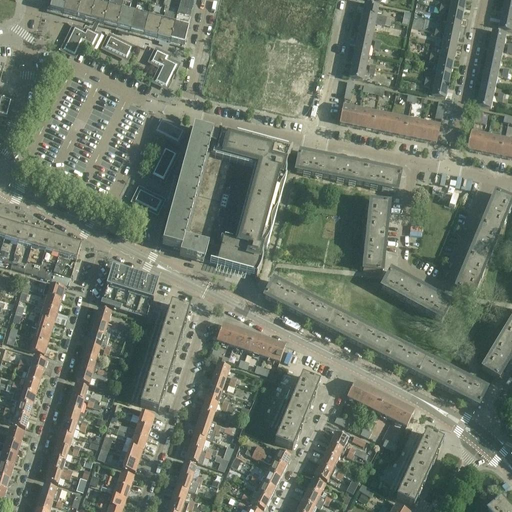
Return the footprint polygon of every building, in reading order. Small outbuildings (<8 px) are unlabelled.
[(63,16),(66,0),(52,0),(49,12),(63,16)] [(66,0),(63,16),(76,19),(80,0),(66,0)] [(80,0),(76,19),(89,23),(95,0),(80,0)] [(95,0),(89,23),(103,26),(109,0),(95,0)] [(124,0),(109,0),(103,26),(117,30),(124,0)] [(124,0),(117,30),(130,33),(138,0),(124,0)] [(138,0),(130,33),(143,37),(152,0),(138,0)] [(152,0),(143,37),(157,40),(166,0),(152,0)] [(166,0),(157,40),(170,44),(181,0),(166,0)] [(195,0),(181,0),(170,44),(184,48),(188,30),(187,30),(195,0)] [(451,0),(449,12),(463,15),(465,2),(455,0),(451,0)] [(365,6),(362,18),(385,23),(386,18),(381,17),(381,16),(376,15),(378,8),(365,6)] [(511,7),(505,6),(502,19),(511,20),(511,7)] [(460,27),(463,15),(449,12),(447,24),(460,27)] [(385,23),(362,18),(359,31),(373,33),(374,27),(379,28),(379,27),(384,28),(385,23)] [(511,33),(511,20),(502,19),(500,31),(511,33)] [(457,39),(460,27),(447,24),(444,36),(457,39)] [(85,35),(84,35),(74,29),(63,52),(74,57),(81,43),(85,35)] [(81,43),(92,48),(98,37),(86,31),(84,35),(85,35),(81,43)] [(373,33),(359,31),(357,43),(370,46),(373,33)] [(490,47),(504,49),(506,37),(493,34),(490,47)] [(455,51),(457,39),(444,36),(442,49),(455,51)] [(132,49),(110,38),(104,50),(126,61),(132,49)] [(357,43),(354,55),(368,58),(370,46),(357,43)] [(490,47),(488,59),(501,62),(504,49),(490,47)] [(452,64),(455,51),(442,49),(439,61),(452,64)] [(166,61),(168,58),(156,52),(151,64),(161,69),(162,69),(166,61)] [(368,58),(354,55),(352,67),(365,70),(368,58)] [(485,71),(499,74),(501,62),(488,59),(485,71)] [(162,69),(161,69),(154,83),(166,89),(177,67),(166,61),(162,69)] [(450,76),(452,64),(439,61),(437,73),(450,76)] [(352,67),(349,80),(362,83),(364,77),(367,78),(368,76),(374,77),(375,72),(369,71),(365,70),(352,67)] [(483,83),(496,86),(499,74),(485,71),(483,83)] [(437,73),(434,85),(447,88),(450,76),(437,73)] [(480,96),(494,98),(496,86),(483,83),(480,96)] [(445,101),(447,88),(434,85),(432,98),(445,101)] [(491,111),(494,98),(480,96),(478,108),(491,111)] [(11,101),(0,99),(0,100),(0,115),(7,118),(11,101)] [(355,129),(359,111),(343,108),(339,126),(340,126),(355,129)] [(359,111),(355,129),(371,133),(375,115),(359,111)] [(388,136),(391,118),(375,115),(371,133),(388,136)] [(391,118),(388,136),(404,139),(407,121),(391,118)] [(407,121),(404,139),(420,142),(423,125),(407,121)] [(161,122),(155,133),(177,144),(183,133),(161,122)] [(440,128),(423,125),(420,142),(435,146),(435,145),(436,146),(440,128)] [(204,263),(236,142),(225,139),(225,138),(223,137),(222,139),(217,138),(218,137),(193,130),(163,242),(162,244),(162,247),(181,252),(179,257),(204,263)] [(469,152),(468,152),(469,152),(469,153),(485,156),(489,138),(472,135),(469,152)] [(489,138),(485,156),(501,159),(505,141),(489,138)] [(511,142),(505,141),(501,159),(511,161),(511,142)] [(204,263),(253,277),(256,277),(255,279),(256,280),(259,275),(261,268),(262,261),(262,258),(262,254),(263,251),(264,248),(267,245),(269,239),(270,233),(270,230),(270,229),(270,225),(271,222),(272,219),(275,215),(276,211),(277,208),(278,204),(277,200),(278,196),(279,193),(280,190),(283,186),(284,183),(285,179),(286,175),(285,172),(286,168),(287,161),(290,156),(291,154),(290,153),(288,156),(236,142),(204,263)] [(176,156),(165,150),(152,176),(163,182),(176,156)] [(295,174),(329,181),(333,162),(319,159),(313,158),(299,155),(295,174)] [(362,188),(366,169),(352,166),(347,165),(333,162),(329,181),(362,188)] [(366,169),(362,188),(396,195),(400,176),(386,173),(380,172),(366,169)] [(162,203),(140,191),(134,203),(156,214),(162,203)] [(481,227),(499,235),(511,202),(494,195),(489,209),(486,214),(487,214),(481,227)] [(370,204),(366,238),(385,240),(387,226),(388,220),(387,220),(389,206),(370,204)] [(0,255),(9,226),(0,223),(0,255)] [(9,226),(0,255),(0,261),(12,265),(22,230),(9,226)] [(474,246),(468,259),(486,266),(499,235),(481,227),(476,240),(475,240),(473,245),(474,246)] [(22,230),(12,265),(17,267),(17,268),(11,267),(10,271),(24,275),(26,269),(27,265),(36,234),(22,230)] [(24,275),(38,279),(50,238),(36,234),(27,265),(26,269),(24,275)] [(50,238),(38,279),(45,281),(51,283),(54,272),(54,273),(64,243),(50,238)] [(384,254),(385,240),(366,238),(363,273),(382,275),(383,260),(384,254)] [(81,247),(64,243),(54,273),(54,272),(51,283),(68,288),(76,263),(81,247)] [(473,298),(486,266),(468,259),(463,272),(462,272),(460,277),(455,291),(473,298)] [(121,272),(112,269),(106,286),(104,294),(102,298),(101,303),(100,307),(106,309),(128,315),(132,317),(136,318),(140,319),(147,321),(153,301),(154,301),(159,284),(158,283),(143,279),(127,274),(121,272)] [(381,290),(411,306),(420,290),(408,283),(408,282),(403,280),(390,273),(381,290)] [(294,316),(303,299),(272,283),(264,300),(277,307),(276,307),(281,309),(282,309),(294,316)] [(46,285),(43,297),(46,298),(61,303),(65,291),(46,285)] [(433,296),(420,290),(411,306),(441,323),(451,306),(438,299),(433,296)] [(43,309),(57,314),(61,303),(46,298),(43,309)] [(303,299),(294,316),(307,322),(312,325),(325,331),(333,314),(303,299)] [(171,306),(160,340),(179,345),(183,331),(184,332),(186,326),(184,326),(189,311),(171,306)] [(39,308),(37,312),(42,313),(39,320),(54,325),(57,314),(43,309),(39,308)] [(95,323),(107,327),(111,314),(99,311),(95,323)] [(333,314),(325,331),(337,338),(342,340),(343,340),(355,347),(364,330),(333,314)] [(34,319),(31,330),(36,331),(51,336),(54,325),(39,320),(34,319)] [(511,320),(500,341),(511,348),(511,320)] [(95,323),(91,335),(108,340),(110,333),(116,334),(117,330),(111,328),(107,327),(95,323)] [(222,326),(216,343),(222,345),(221,348),(227,350),(228,347),(232,349),(238,332),(223,326),(223,327),(222,326)] [(364,330),(355,347),(368,353),(373,356),(386,362),(394,345),(364,330)] [(36,331),(32,342),(47,347),(51,336),(36,331)] [(238,332),(232,349),(237,350),(236,353),(242,355),(243,352),(248,354),(254,337),(238,332)] [(91,335),(87,347),(100,351),(104,352),(110,354),(111,349),(106,348),(106,346),(108,340),(91,335)] [(254,337),(248,354),(253,356),(252,359),(258,361),(259,358),(263,359),(269,342),(254,337)] [(160,340),(150,373),(168,379),(173,365),(174,365),(176,360),(174,359),(179,345),(160,340)] [(511,357),(511,348),(500,341),(482,371),(498,380),(506,368),(509,363),(511,357)] [(47,347),(32,342),(29,353),(44,358),(47,347)] [(269,342),(263,359),(268,361),(267,364),(273,366),(274,363),(279,365),(285,348),(284,348),(284,347),(269,342)] [(394,345),(386,362),(398,369),(403,371),(404,371),(416,378),(425,361),(394,345)] [(84,359),(96,363),(100,351),(87,347),(84,359)] [(30,365),(28,369),(43,374),(44,369),(46,369),(47,365),(46,364),(46,363),(34,359),(33,358),(32,359),(30,365)] [(96,363),(84,359),(80,371),(102,378),(104,373),(98,372),(98,371),(94,369),(96,363)] [(425,361),(416,378),(429,384),(434,387),(447,393),(455,376),(425,361)] [(217,366),(213,378),(226,382),(230,370),(217,366)] [(28,369),(24,381),(39,385),(43,374),(28,369)] [(80,371),(76,383),(89,387),(91,380),(95,382),(96,380),(101,382),(102,378),(80,371)] [(164,393),(168,379),(150,373),(140,408),(158,413),(162,399),(164,399),(165,393),(164,393)] [(459,400),(464,402),(477,409),(486,392),(455,376),(447,393),(459,399),(459,400)] [(222,394),(226,382),(213,378),(209,390),(222,394)] [(301,378),(288,411),(306,418),(311,405),(312,405),(315,400),(313,399),(319,385),(301,378)] [(13,384),(12,389),(36,396),(39,385),(24,381),(22,388),(18,386),(19,386),(13,384)] [(347,399),(362,407),(370,391),(356,384),(355,383),(347,399)] [(75,387),(71,399),(84,403),(88,405),(94,406),(95,402),(90,400),(90,398),(86,397),(88,391),(75,387)] [(8,388),(6,393),(10,394),(13,396),(12,401),(18,403),(32,408),(36,396),(12,389),(8,388)] [(209,390),(205,401),(218,406),(222,407),(227,409),(229,405),(224,403),(224,401),(220,400),(222,394),(209,390)] [(362,407),(376,414),(385,398),(370,391),(362,407)] [(385,398),(376,414),(391,422),(399,405),(385,398)] [(84,403),(71,399),(67,411),(80,415),(84,403)] [(214,418),(218,406),(205,401),(201,413),(214,418)] [(6,407),(4,412),(10,414),(14,415),(19,416),(29,420),(32,408),(18,403),(16,410),(6,407)] [(399,405),(391,422),(406,429),(414,413),(413,413),(414,412),(399,405)] [(64,423),(76,427),(80,415),(67,411),(64,423)] [(129,415),(134,417),(140,419),(138,426),(150,430),(154,419),(130,411),(129,415)] [(306,418),(288,411),(274,444),(292,451),(298,437),(299,438),(301,432),(300,432),(306,418)] [(201,413),(197,425),(219,433),(221,428),(215,427),(216,424),(212,423),(214,418),(201,413)] [(27,425),(29,420),(14,415),(13,420),(15,420),(13,427),(25,431),(26,430),(27,430),(28,425),(27,425)] [(60,435),(73,439),(76,427),(64,423),(60,435)] [(197,425),(193,437),(206,442),(212,444),(215,436),(218,437),(219,433),(197,425)] [(119,427),(118,432),(146,442),(150,430),(138,426),(136,433),(119,427)] [(0,436),(0,440),(20,447),(24,435),(10,430),(7,438),(0,436)] [(130,448),(143,452),(146,442),(118,432),(116,436),(133,442),(130,448)] [(56,447),(69,451),(73,439),(60,435),(56,447)] [(333,441),(330,446),(343,452),(345,453),(347,448),(345,448),(348,441),(336,435),(335,436),(334,436),(332,440),(333,441)] [(425,435),(411,468),(428,476),(434,462),(435,463),(438,458),(436,457),(443,443),(425,435)] [(193,437),(189,449),(202,454),(206,442),(193,437)] [(354,438),(352,444),(363,449),(366,444),(355,438),(354,438)] [(0,440),(0,445),(4,447),(2,454),(17,458),(20,447),(0,440)] [(330,446),(325,456),(338,462),(341,456),(343,457),(345,453),(343,452),(330,446)] [(56,447),(52,459),(65,463),(67,456),(71,458),(72,457),(73,452),(69,451),(56,447)] [(128,455),(116,451),(115,455),(139,463),(143,452),(130,448),(128,455)] [(257,448),(254,454),(285,469),(288,465),(289,465),(291,461),(290,460),(291,459),(278,452),(278,453),(277,452),(273,459),(268,456),(268,454),(257,448)] [(189,449),(185,461),(198,466),(202,467),(204,459),(206,455),(202,454),(189,449)] [(0,465),(13,470),(15,465),(16,465),(18,460),(16,460),(17,458),(2,454),(0,460),(0,459),(0,465)] [(267,474),(280,480),(285,469),(254,454),(251,460),(263,466),(263,464),(270,468),(267,474)] [(123,471),(135,475),(139,463),(115,455),(113,460),(125,464),(123,471)] [(325,456),(320,467),(333,473),(338,476),(340,471),(335,469),(338,462),(325,456)] [(65,463),(52,459),(49,471),(71,478),(72,473),(67,472),(67,471),(63,469),(65,463)] [(0,478),(9,481),(13,470),(0,465),(0,478)] [(183,465),(179,477),(192,481),(196,469),(183,465)] [(316,471),(314,476),(315,477),(314,478),(327,484),(330,478),(336,480),(338,476),(333,473),(320,467),(317,472),(316,471)] [(428,476),(411,468),(396,500),(413,508),(419,494),(421,495),(423,490),(422,489),(428,476)] [(71,478),(49,471),(45,483),(58,487),(60,481),(64,482),(64,481),(70,482),(71,478)] [(338,476),(342,479),(352,484),(355,479),(340,471),(338,476)] [(254,475),(252,480),(257,482),(262,484),(275,491),(280,480),(267,474),(266,473),(263,479),(254,475)] [(105,482),(130,490),(134,479),(121,475),(119,482),(106,478),(105,482)] [(179,477),(175,489),(188,493),(195,496),(197,489),(200,490),(202,485),(196,483),(192,482),(192,481),(179,477)] [(0,491),(6,493),(9,481),(0,478),(0,491)] [(307,492),(330,504),(333,499),(327,496),(327,497),(322,494),(325,488),(313,481),(312,483),(311,482),(309,487),(310,488),(307,492)] [(103,486),(116,490),(114,497),(126,501),(130,490),(105,482),(103,486)] [(257,495),(269,501),(275,491),(262,484),(260,487),(257,489),(255,494),(257,495)] [(44,487),(40,499),(53,503),(57,504),(58,504),(62,492),(57,491),(44,487)] [(175,489),(171,501),(184,505),(188,493),(175,489)] [(302,503),(316,510),(320,511),(323,506),(328,509),(330,504),(307,492),(302,503)] [(252,500),(250,505),(251,506),(263,511),(266,507),(268,508),(270,503),(269,502),(269,501),(257,495),(254,501),(252,500)] [(121,511),(122,511),(126,501),(114,497),(110,508),(121,511)] [(49,511),(53,503),(40,499),(36,511),(38,511),(49,511)] [(167,511),(186,511),(187,511),(192,511),(193,508),(188,506),(184,505),(171,501),(167,511)] [(511,511),(503,502),(491,511),(511,511)] [(297,511),(315,511),(316,510),(302,503),(297,511)]
